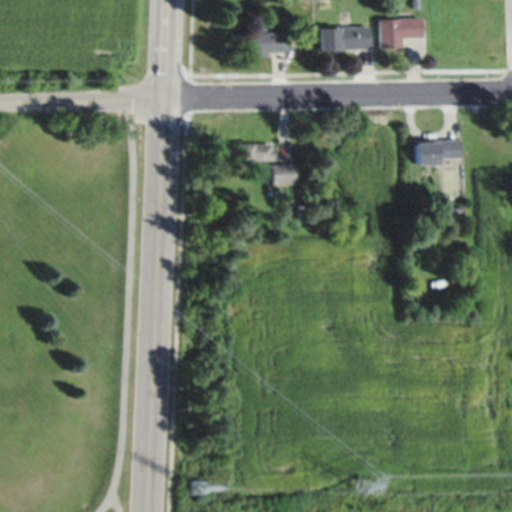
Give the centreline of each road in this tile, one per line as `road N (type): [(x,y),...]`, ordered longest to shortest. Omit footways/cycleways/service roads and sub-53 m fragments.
road 1 (tertiary): [(166,0),(144,511)]
road 2 (residential): [(511,92),(0,99)]
